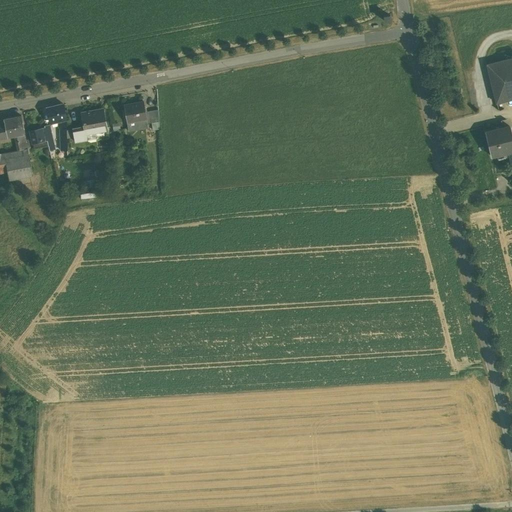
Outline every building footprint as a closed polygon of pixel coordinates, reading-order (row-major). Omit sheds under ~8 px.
[(511,58),(500,61),(509,100),(511,99),(511,58)] [(500,61),(487,65),(496,103),(509,100),(500,61)] [(144,102),(124,106),(128,131),(138,129),(136,121),(146,119),(147,119),(146,112),(144,102)] [(63,104),(48,108),(49,116),(50,116),(51,123),(58,121),(66,119),(67,119),(63,104)] [(103,109),(82,113),(84,126),(86,134),(87,134),(96,132),(98,140),(108,138),(103,109)] [(158,110),(146,112),(147,119),(146,119),(147,124),(151,123),(159,122),(158,110)] [(24,132),(21,116),(3,119),(4,120),(7,136),(16,134),(24,132)] [(66,119),(58,121),(58,140),(67,141),(66,119)] [(84,126),(73,128),(75,142),(88,140),(87,134),(86,134),(84,126)] [(511,138),(509,126),(486,132),(492,157),(508,153),(511,151),(511,138)] [(44,129),(30,132),(33,142),(47,139),(44,129)] [(26,142),(24,132),(16,134),(20,151),(21,158),(29,156),(28,151),(27,148),(26,142)] [(20,151),(2,156),(3,161),(7,161),(21,158),(20,151)] [(21,158),(7,161),(11,179),(33,174),(29,156),(21,158)] [(14,253),(8,246),(5,249),(11,256),(14,253)] [(23,263),(14,253),(11,256),(8,258),(17,268),(23,263)]
